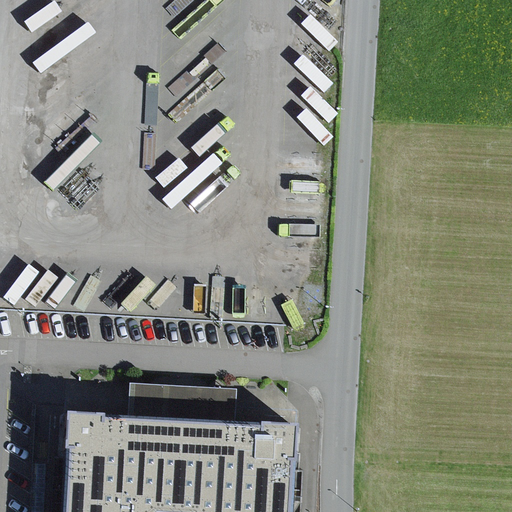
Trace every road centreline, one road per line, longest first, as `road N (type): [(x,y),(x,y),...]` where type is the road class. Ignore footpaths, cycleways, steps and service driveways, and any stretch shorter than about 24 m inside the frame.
road 1 (unclassified): [(366,0),(337,511)]
road 2 (unknown): [(126,247),(243,239),(263,14)]
road 3 (unknown): [(142,0),(126,247)]
road 4 (unknown): [(0,243),(126,247)]
